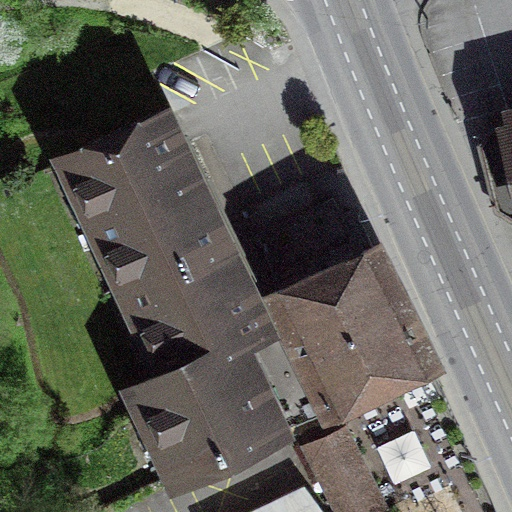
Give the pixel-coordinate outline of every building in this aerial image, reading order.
[(325,429),(177,99),(54,154),(156,381),(126,395),(172,497),(325,429)] [(511,113),(501,115),(511,179),(511,113)] [(354,238),(272,275),(334,412),(428,370),(366,233),(354,238)] [(309,453),(339,511),(346,511),(378,496),(346,434),(309,453)] [(294,511),(276,490),(248,511),(294,511)]
